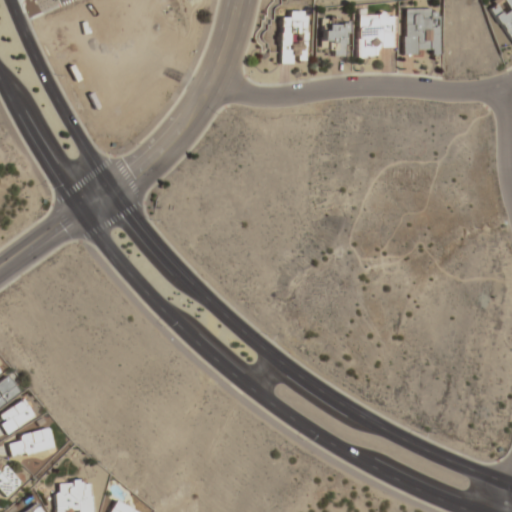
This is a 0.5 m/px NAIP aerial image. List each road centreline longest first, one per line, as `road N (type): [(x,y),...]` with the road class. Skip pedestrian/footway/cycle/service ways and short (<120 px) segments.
road 1 (secondary): [(511,485),(357,414),(220,312),(166,258),(98,169),(9,0)]
road 2 (secondary): [(0,81),(93,231),(187,335),(324,440),(470,511)]
road 3 (residential): [(0,272),(170,148),(197,118),(238,0)]
road 4 (residential): [(511,86),(274,100),(211,88)]
